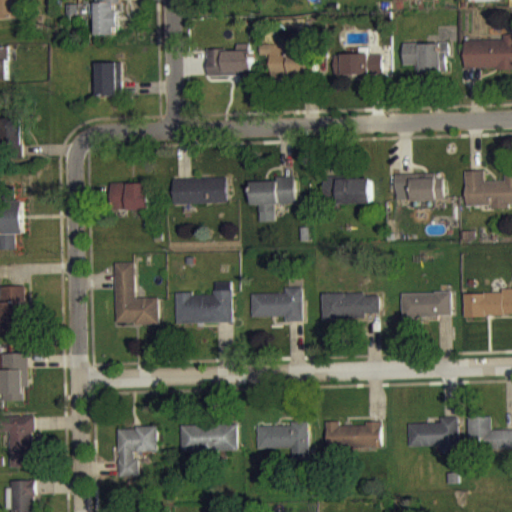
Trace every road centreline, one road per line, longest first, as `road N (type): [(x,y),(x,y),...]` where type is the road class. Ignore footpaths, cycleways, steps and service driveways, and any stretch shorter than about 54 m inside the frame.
road 1 (residential): [(79,377),(511,363)]
road 2 (residential): [(81,140),(101,131),(511,117)]
road 3 (residential): [(81,140),(74,159),(81,511)]
road 4 (residential): [(171,0),(174,128)]
